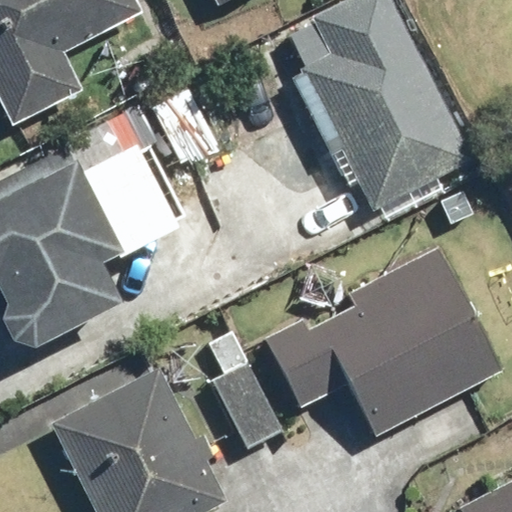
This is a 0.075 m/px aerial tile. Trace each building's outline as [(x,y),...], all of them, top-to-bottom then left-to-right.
[(75,51),(156,10),(151,0),(0,0),(0,84),(19,121),(92,83),(75,51)] [(394,0),(355,0),(290,34),(308,68),(293,76),(335,156),(345,151),(377,213),(478,160),(394,0)] [(197,89),(159,113),(193,167),(231,143),(197,89)] [(81,143),(0,184),(0,275),(2,275),(17,304),(7,309),(28,350),(131,296),(113,260),(191,219),(147,134),(91,163),(81,143)] [(444,244),(268,337),(304,406),(350,382),(380,438),(510,369),(444,244)] [(256,360),(220,379),(258,448),(293,428),(256,360)] [(172,367),(59,422),(103,511),(217,511),(239,501),(172,367)] [(511,511),(511,483),(463,508),(465,511),(511,511)]
